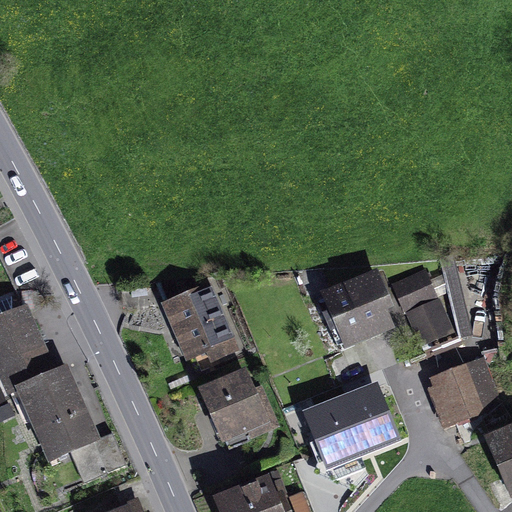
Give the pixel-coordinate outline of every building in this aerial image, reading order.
[(440,258),(460,340),(473,337),(453,255),(440,258)] [(321,293),(345,351),(397,330),(389,311),(395,309),(378,269),(321,293)] [(438,300),(426,271),(392,285),(405,316),(407,315),(421,348),(455,334),(440,299),(438,300)] [(211,364),(240,352),(212,283),(161,304),(186,363),(207,354),(211,364)] [(16,389),(57,370),(27,305),(0,316),(0,378),(7,393),(16,389)] [(427,390),(445,436),(488,419),(486,413),(504,406),(485,358),(430,379),(433,387),(427,390)] [(113,435),(101,439),(68,365),(57,370),(16,389),(48,464),(71,454),(85,485),(126,465),(113,435)] [(251,441),(280,428),(263,386),(255,389),(247,369),(198,390),(222,446),(248,434),(251,441)] [(352,458),(401,439),(376,378),(327,399),(352,458)] [(511,425),(484,438),(511,501),(511,500),(511,425)] [(353,466),(346,449),(326,456),(332,470),(334,474),(353,466)] [(332,470),(304,482),(315,510),(345,499),(334,474),(332,470)] [(218,511),(291,511),(283,492),(276,495),(268,475),(213,498),(218,511)] [(310,511),(303,493),(289,498),(294,511),(310,511)] [(144,511),(139,499),(120,506),(121,508),(111,511),(144,511)]
